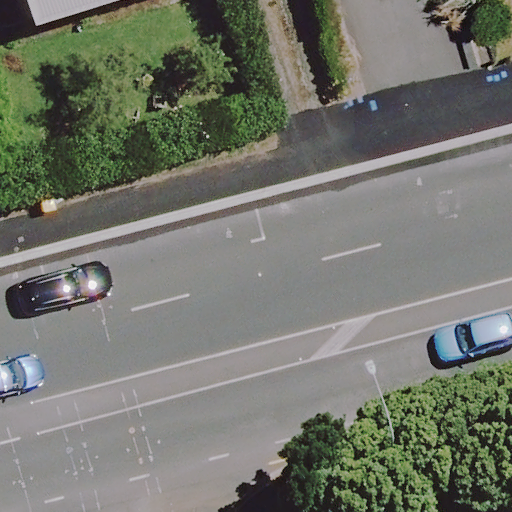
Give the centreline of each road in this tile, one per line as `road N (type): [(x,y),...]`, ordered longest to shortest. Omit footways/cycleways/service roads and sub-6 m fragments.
road 1 (secondary): [(447,311),(0,422)]
road 2 (residential): [(447,311),(354,0)]
